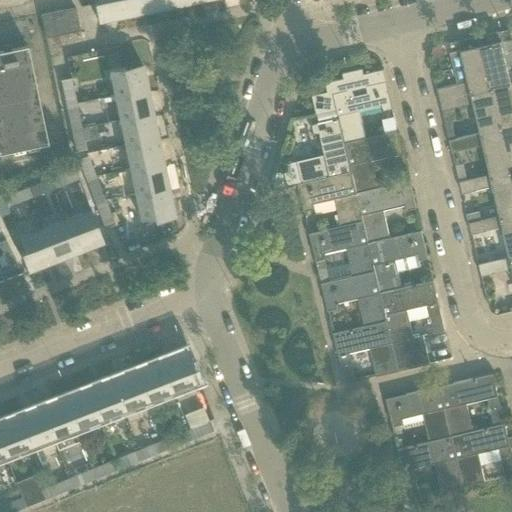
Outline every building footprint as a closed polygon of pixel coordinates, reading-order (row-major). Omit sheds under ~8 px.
[(93,0),(98,20),(123,15),(119,0),(93,0)] [(119,0),(123,15),(148,10),(145,0),(119,0)] [(145,0),(148,10),(173,5),(171,0),(145,0)] [(74,6),(63,9),(67,32),(79,30),(74,6)] [(63,9),(51,11),(56,35),(67,32),(63,9)] [(56,35),(51,11),(39,13),(45,37),(56,35)] [(501,40),(481,45),(491,88),(511,82),(511,70),(508,71),(501,40)] [(0,50),(0,152),(47,142),(26,45),(0,50)] [(437,88),(440,100),(491,88),(481,45),(461,50),(468,81),(437,88)] [(110,70),(116,96),(128,93),(129,96),(148,92),(143,67),(126,71),(125,67),(110,70)] [(327,91),(312,95),(317,115),(336,110),(338,118),(344,143),(367,138),(360,111),(383,105),(384,111),(393,109),(387,81),(384,69),(363,74),(362,69),(342,73),(343,79),(325,83),(327,91)] [(71,78),(60,80),(65,102),(75,100),(71,80),(71,78)] [(511,82),(491,88),(501,128),(511,125),(511,82)] [(474,104),(481,133),(501,128),(491,88),(440,100),(443,111),(454,108),(474,104)] [(116,96),(121,120),(133,118),(134,121),(154,117),(148,92),(129,96),(128,93),(116,96)] [(77,108),(66,110),(71,131),(81,129),(77,108)] [(454,108),(443,111),(449,140),(455,139),(450,117),(456,116),(454,108)] [(121,120),(126,146),(139,143),(139,146),(159,142),(154,117),(134,121),(133,118),(121,120)] [(296,160),(301,182),(350,170),(344,143),(338,118),(312,124),(314,134),(320,132),(325,154),(296,160)] [(511,125),(501,128),(510,170),(511,169),(511,125)] [(483,145),(490,174),(510,170),(501,128),(481,133),(455,139),(449,140),(452,153),(483,145)] [(81,129),(71,131),(75,152),(81,151),(86,149),(81,129)] [(344,143),(350,170),(356,193),(378,188),(371,160),(394,155),(396,161),(405,159),(399,131),(367,138),(344,143)] [(126,146),(131,171),(144,168),(145,171),(164,167),(159,142),(139,146),(139,143),(126,146)] [(82,158),(77,160),(85,179),(95,175),(87,156),(82,158)] [(131,171),(136,194),(149,191),(150,195),(169,190),(164,167),(145,171),(144,168),(131,171)] [(74,169),(54,177),(58,187),(78,179),(74,169)] [(335,198),(341,225),(362,221),(356,193),(350,170),(301,182),(297,183),(304,211),(314,209),(313,203),(335,198)] [(493,186),(500,215),(511,212),(511,175),(510,170),(490,174),(459,182),(462,194),(493,186)] [(95,175),(85,179),(93,198),(102,195),(95,175)] [(47,180),(27,188),(31,198),(51,190),(47,180)] [(356,193),(362,221),(368,243),(390,238),(383,210),(406,205),(407,210),(417,208),(410,180),(378,188),(356,193)] [(23,189),(3,197),(7,207),(27,199),(23,189)] [(149,191),(136,194),(142,220),(154,217),(155,220),(175,216),(169,190),(150,195),(149,191)] [(105,202),(96,206),(97,209),(104,228),(114,224),(105,202)] [(91,210),(66,220),(71,234),(68,235),(75,252),(99,243),(92,225),(96,224),(91,210)] [(479,211),(467,214),(469,223),(481,220),(479,211)] [(503,227),(510,257),(511,256),(511,212),(500,215),(481,220),(469,223),(472,235),(503,227)] [(66,220),(43,229),(48,243),(44,244),(51,262),(75,252),(68,235),(71,234),(66,220)] [(347,247),(353,276),(374,271),(368,243),(362,221),(341,225),(309,233),(316,261),(324,259),(326,258),(325,253),(347,247)] [(48,243),(43,229),(20,238),(25,250),(21,252),(28,271),(51,262),(44,244),(48,243)] [(368,243),(374,271),(379,293),(401,288),(395,259),(417,254),(419,260),(428,258),(422,230),(390,238),(368,243)] [(5,239),(0,241),(0,249),(3,254),(10,250),(5,239)] [(10,250),(3,254),(8,265),(16,261),(10,250)] [(511,256),(510,257),(479,264),(481,276),(511,268),(511,256)] [(324,259),(316,261),(321,283),(330,281),(324,259)] [(359,298),(365,325),(386,320),(379,293),(374,271),(353,276),(330,281),(321,283),(328,311),(338,308),(336,303),(359,298)] [(401,288),(379,293),(385,318),(386,320),(393,349),(425,342),(424,336),(414,339),(407,310),(429,305),(433,323),(424,325),(427,335),(435,333),(445,331),(438,303),(439,303),(434,280),(401,288)] [(386,320),(365,325),(333,333),(338,355),(339,355),(346,383),(356,381),(349,354),(370,349),(377,376),(398,372),(393,349),(386,320)] [(425,342),(393,349),(398,372),(431,364),(425,342)] [(186,350),(161,360),(167,377),(164,379),(166,385),(169,392),(194,382),(190,370),(194,369),(186,350)] [(161,360),(137,369),(144,385),(144,386),(140,388),(146,401),(169,392),(166,385),(164,379),(167,377),(161,360)] [(127,372),(114,378),(117,385),(121,395),(117,397),(122,410),(146,401),(140,388),(144,386),(144,385),(137,369),(127,372)] [(493,373),(440,386),(451,436),(473,431),(467,404),(488,398),(495,426),(504,424),(497,397),(498,396),(493,373)] [(96,385),(91,387),(98,404),(94,406),(99,419),(122,410),(117,397),(121,395),(117,385),(114,378),(96,385)] [(424,419),(429,441),(451,436),(440,386),(386,398),(393,426),(424,419)] [(91,387),(66,396),(73,414),(70,415),(75,429),(99,419),(94,406),(98,404),(91,387)] [(66,396),(43,406),(50,423),(46,425),(52,438),(75,429),(70,415),(73,414),(66,396)] [(43,406),(20,415),(27,432),(23,434),(28,447),(52,438),(46,425),(50,423),(43,406)] [(20,415),(0,422),(0,434),(3,442),(0,442),(0,445),(4,456),(28,447),(23,434),(27,432),(20,415)] [(209,422),(189,430),(193,439),(213,431),(209,422)] [(473,431),(451,436),(463,486),(485,481),(479,453),(499,449),(505,476),(511,474),(511,442),(509,443),(505,424),(504,424),(495,426),(473,431)] [(181,433),(162,441),(165,450),(185,442),(181,433)] [(451,436),(429,441),(398,448),(410,499),(421,496),(414,468),(435,464),(441,491),(463,486),(451,436)] [(215,437),(182,450),(189,469),(224,456),(217,437),(215,437)] [(162,441),(142,449),(146,458),(165,450),(162,441)] [(134,452),(115,460),(119,469),(138,461),(134,452)] [(224,456),(189,469),(197,489),(232,475),(224,456)] [(115,460),(96,467),(100,477),(119,469),(115,460)] [(160,468),(153,471),(157,483),(165,480),(160,468)] [(88,471),(68,479),(72,488),(92,480),(88,471)] [(147,474),(139,477),(144,488),(151,485),(147,474)] [(36,475),(16,483),(22,498),(26,507),(45,499),(41,490),(36,475)] [(232,475),(197,489),(204,508),(239,495),(232,475)] [(117,476),(83,490),(83,491),(91,510),(125,495),(117,476)] [(68,479),(49,486),(52,496),(72,488),(68,479)] [(168,487),(160,490),(165,501),(172,498),(168,487)] [(154,493),(147,496),(151,507),(159,504),(154,493)] [(131,511),(125,495),(91,510),(91,511),(131,511)] [(245,511),(239,495),(204,508),(205,511),(245,511)] [(172,498),(165,501),(169,511),(170,511),(177,510),(172,498)] [(18,499),(0,506),(0,511),(12,511),(22,508),(18,499)]
